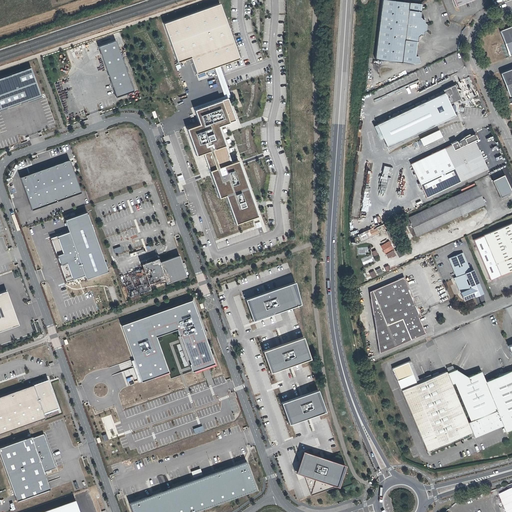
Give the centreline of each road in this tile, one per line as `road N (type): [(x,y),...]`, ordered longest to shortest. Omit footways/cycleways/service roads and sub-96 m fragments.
road 1 (primary): [(363,427),(342,369),(331,295),(346,0)]
road 2 (unclassified): [(116,511),(0,183)]
road 3 (unclassified): [(0,166),(117,118),(147,126),(207,297)]
road 4 (unclassified): [(207,297),(275,494)]
road 5 (unclassified): [(511,152),(469,51),(481,22),(511,9)]
